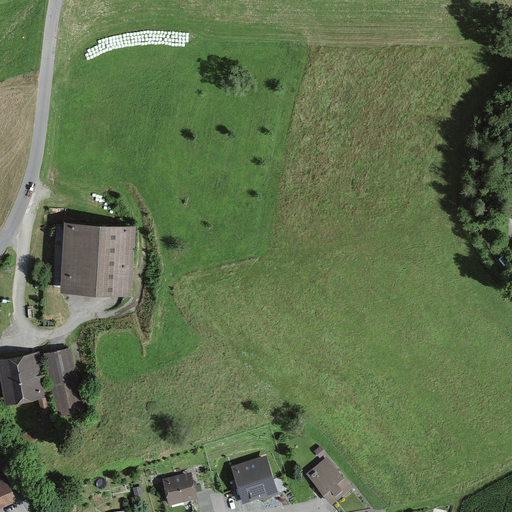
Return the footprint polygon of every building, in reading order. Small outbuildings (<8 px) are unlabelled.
[(490,220),(479,224),(486,243),(498,238),(490,220)] [(134,229),(61,224),(57,290),(130,296),(134,229)] [(70,349),(0,361),(0,400),(1,407),(37,401),(40,417),(80,409),(70,349)] [(28,433),(16,439),(21,449),(33,443),(28,433)] [(267,454),(232,465),(243,500),(257,496),(260,497),(279,492),(267,454)] [(352,486),(327,455),(306,472),(332,503),(352,486)] [(189,475),(162,481),(168,505),(195,499),(189,475)]
